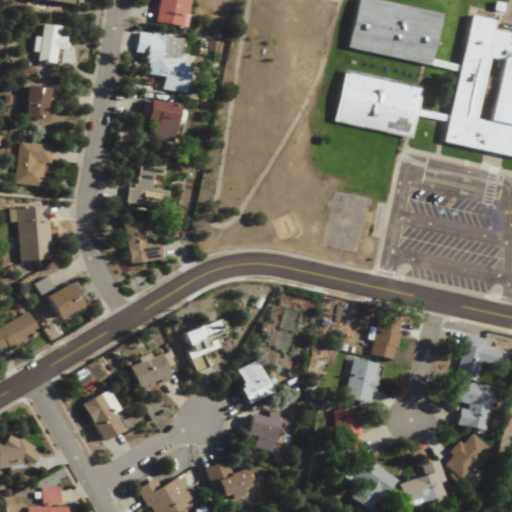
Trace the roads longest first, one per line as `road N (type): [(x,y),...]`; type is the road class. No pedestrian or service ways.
road 1 (residential): [(511,314),(282,265),(228,263),(177,283),(0,394)]
road 2 (residential): [(511,301),(505,178),(404,153),(375,286)]
road 3 (residential): [(124,315),(92,256),(86,207),(116,0)]
road 4 (residential): [(33,375),(109,511)]
road 5 (residential): [(91,479),(198,423)]
